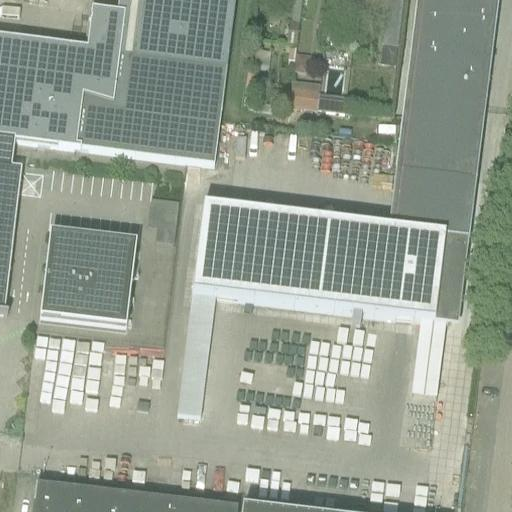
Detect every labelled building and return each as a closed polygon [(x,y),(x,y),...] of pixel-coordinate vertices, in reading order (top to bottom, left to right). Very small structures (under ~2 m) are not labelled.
[(0,144),(13,147),(73,154),(72,159),(73,159),(74,154),(213,169),(215,150),(225,75),(234,0),(118,0),(116,20),(108,19),(108,21),(90,19),(85,57),(0,46),(0,144)] [(201,214),(190,301),(213,304),(350,321),(359,322),(418,329),(443,332),(440,274),(463,274),(473,188),(496,8),(497,0),(415,0),(393,178),(385,237),(201,214)] [(396,53),(401,14),(385,12),(380,51),(396,53)] [(295,49),(298,27),(289,26),(286,48),(295,49)] [(267,76),(269,56),(257,55),(250,54),(249,54),(247,73),(267,76)] [(316,117),(318,91),(290,89),(288,114),(316,117)] [(318,102),(317,116),(333,118),(334,104),(318,102)] [(0,320),(5,321),(6,320),(3,319),(20,175),(10,174),(13,147),(0,144),(0,320)] [(154,233),(154,246),(174,247),(175,206),(148,205),(147,233),(154,233)] [(123,337),(134,251),(106,248),(87,246),(77,244),(49,241),(39,327),(67,330),(95,334),(123,337)] [(205,511),(34,492),(31,511),(205,511)]
